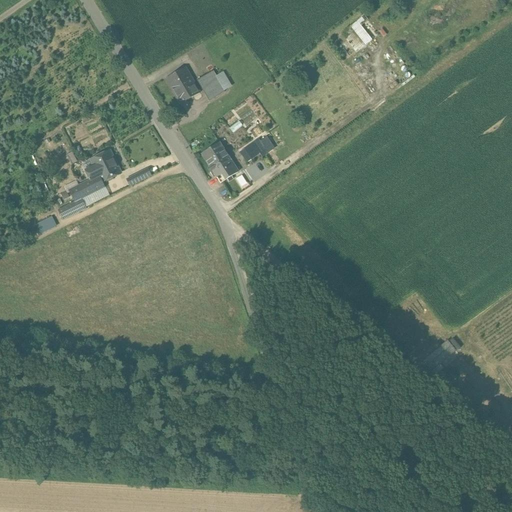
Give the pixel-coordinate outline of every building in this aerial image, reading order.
[(372,40),(357,21),(341,34),(357,53),(372,40)] [(185,68),(166,79),(181,104),(200,93),(185,68)] [(216,77),(212,72),(197,80),(209,102),(225,92),(224,91),(216,77)] [(231,87),(223,73),(216,77),(224,91),(231,87)] [(255,147),(247,153),(251,160),(260,154),(263,157),(268,153),(258,139),(253,143),(255,147)] [(219,143),(202,154),(213,171),(230,160),(219,143)] [(110,151),(90,160),(91,162),(83,166),(90,180),(79,186),(79,185),(72,189),(76,197),(83,194),(85,198),(105,188),(102,183),(121,173),(110,151)] [(230,160),(213,171),(221,184),(238,173),(230,160)] [(148,170),(127,180),(130,185),(151,175),(148,170)] [(81,200),(81,201),(84,207),(108,195),(105,188),(85,198),(81,200)] [(81,201),(60,211),(63,217),(84,207),(81,201)] [(40,233),(57,226),(52,216),(36,223),(40,233)] [(442,362),(445,366),(460,355),(449,340),(422,360),(430,371),(442,362)]
